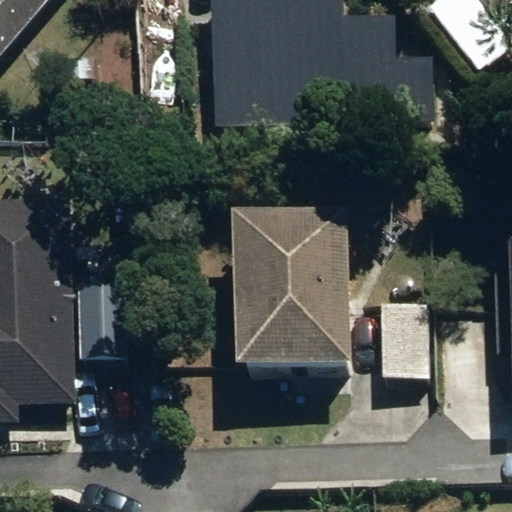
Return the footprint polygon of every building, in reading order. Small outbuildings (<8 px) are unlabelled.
[(0,0),(0,89),(74,0),(0,0)] [(436,23),(364,23),(364,0),(236,0),(235,147),(364,147),(364,113),(436,113),(436,23)] [(511,65),(511,0),(461,0),(442,16),(494,80),(511,65)] [(0,433),(35,432),(35,414),(92,412),(87,302),(84,206),(24,208),(24,207),(0,207),(0,433)] [(378,223),(260,226),(264,381),(382,377),(378,223)] [(133,294),(94,294),(95,369),(134,369),(133,294)] [(443,310),(398,309),(397,390),(443,390),(443,310)]
